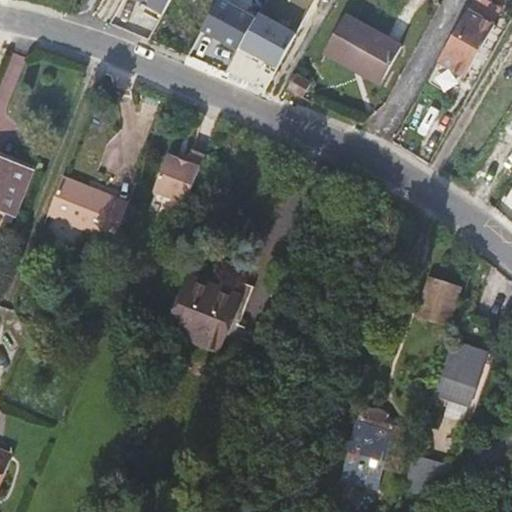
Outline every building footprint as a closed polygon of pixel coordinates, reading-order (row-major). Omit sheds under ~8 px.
[(136,0),(166,15),(172,0),(136,0)] [(248,0),(218,0),(203,32),(281,68),(301,25),(248,0)] [(492,26),(468,12),(447,47),(448,48),(438,64),(462,78),(471,62),(492,26)] [(400,45),(344,13),(322,53),(351,70),(355,64),(381,79),(400,45)] [(308,82),(293,74),(286,87),(301,94),(308,82)] [(187,204),(206,156),(193,151),(188,162),(168,155),(154,191),(187,204)] [(15,165),(0,159),(0,208),(15,215),(32,172),(15,165)] [(127,209),(59,182),(45,219),(113,246),(127,209)] [(230,320),(260,331),(274,293),(266,290),(267,286),(253,281),(251,285),(244,282),(239,295),(190,277),(170,331),(218,350),(230,320)] [(444,338),(457,297),(425,287),(412,328),(444,338)] [(448,347),(445,358),(436,389),(470,399),(479,368),(482,357),(448,347)] [(360,416),(358,424),(341,483),(373,493),(381,466),(399,471),(409,435),(394,430),(395,426),(387,418),(380,412),(370,414),(360,416)] [(459,461),(459,460),(416,448),(405,484),(422,488),(455,463),(459,461)] [(0,491),(13,456),(0,450),(0,491)]
